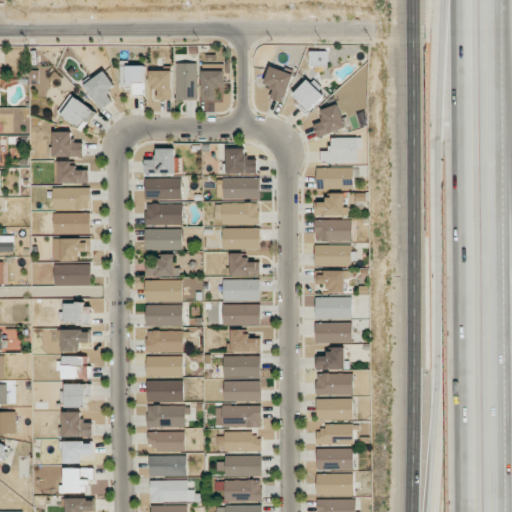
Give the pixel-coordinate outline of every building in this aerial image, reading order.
[(177,100),(198,100),(197,63),(176,63),(177,100)] [(145,66),(120,66),(120,88),(133,88),(133,94),(145,94),(145,66)] [(270,98),(283,102),(292,73),(270,66),(264,85),(273,88),(270,98)] [(172,70),(150,71),(150,87),(159,86),(159,100),(172,100),(172,70)] [(115,86),(105,71),(85,84),(101,110),(114,101),(107,91),(115,86)] [(224,71),(202,71),(202,100),(216,100),(216,88),(224,88),(224,71)] [(292,95),(309,112),(325,96),(308,79),(292,95)] [(82,130),(96,112),(72,93),(58,111),(82,130)] [(322,118),(312,122),(319,138),(347,127),(338,104),(320,111),(322,118)] [(53,156),(83,157),(84,142),(73,142),(74,132),(54,131),(53,156)] [(321,163),(359,163),(359,138),(330,138),(330,151),(321,151),(321,163)] [(176,173),(175,148),(156,148),(157,159),(145,159),(145,174),(176,173)] [(227,148),(227,173),(257,173),(257,159),(247,159),(247,148),(227,148)] [(88,183),(88,170),(75,170),(75,161),(55,161),(55,183),(88,183)] [(353,167),(317,168),(317,187),(353,187),(353,167)] [(146,200),(182,199),(182,177),(145,178),(146,200)] [(260,178),(217,179),(218,199),(260,198),(260,178)] [(91,188),(53,187),(53,208),(90,209),(91,188)] [(315,215),(348,215),(347,207),(344,207),(344,193),(331,193),(331,200),(315,200),(315,215)] [(146,225),(183,225),(182,203),(146,204),(146,225)] [(259,223),(259,203),(216,203),(216,224),(259,223)] [(90,212),(54,213),(54,232),(91,232),(90,212)] [(352,219),(315,220),(316,241),(352,241),(352,219)] [(223,228),(223,248),(260,248),(260,228),(223,228)] [(146,249),(182,249),(182,229),(145,229),(146,249)] [(0,251),(15,251),(14,233),(0,233),(0,251)] [(53,260),(79,261),(79,251),(91,251),(91,238),(53,238),(53,260)] [(351,245),(316,245),(315,264),(351,265),(351,245)] [(260,275),(260,262),(247,262),(247,253),(231,253),(231,268),(227,268),(227,275),(260,275)] [(175,254),(162,254),(162,256),(146,257),(147,277),(180,276),(180,268),(175,268),(175,254)] [(92,285),(92,264),(54,264),(55,286),(92,285)] [(328,293),(345,292),(344,278),(349,278),(348,271),(315,272),(316,284),(328,284),(328,293)] [(260,279),(224,280),(224,301),(261,300),(260,279)] [(183,301),(183,280),(145,281),(146,301),(183,301)] [(352,319),(352,297),(316,297),(315,318),(352,319)] [(64,304),(65,324),(91,323),(90,303),(64,304)] [(183,304),(146,305),(147,326),(183,326),(183,304)] [(261,324),(261,304),(224,304),(224,324),(261,324)] [(352,341),(352,322),(316,323),(316,342),(352,341)] [(62,351),(80,352),(80,342),(92,342),(92,330),(62,330),(62,351)] [(184,352),(184,331),(147,331),(147,352),(184,352)] [(230,352),(261,352),(261,338),(250,338),(250,331),(230,331),(230,352)] [(347,369),(346,348),(327,349),(327,357),(316,357),(316,370),(347,369)] [(261,376),(261,355),(224,356),(225,377),(261,376)] [(61,379),(90,379),(90,365),(85,365),(84,356),(61,356),(61,379)] [(183,356),(147,356),(147,377),(184,376),(183,356)] [(317,394),(353,395),(354,374),(317,373),(317,394)] [(148,381),(148,402),(184,401),(184,380),(148,381)] [(261,380),(224,381),(225,402),(262,401),(261,380)] [(0,403),(7,404),(8,384),(0,383),(0,403)] [(63,407),(86,407),(86,395),(90,395),(91,384),(63,383),(63,407)] [(353,419),(353,398),(317,399),(317,420),(353,419)] [(147,427),(187,428),(188,406),(148,405),(147,427)] [(262,406),(216,406),(216,427),(261,427),(262,406)] [(16,411),(0,411),(0,433),(17,433),(16,411)] [(63,436),(93,437),(93,422),(83,422),(83,411),(63,411),(63,436)] [(317,444),(354,444),(354,425),(316,426),(317,444)] [(185,431),(149,432),(149,451),(185,450),(185,431)] [(225,451),(262,451),(262,432),(224,433),(225,451)] [(0,464),(8,445),(0,441),(0,464)] [(77,463),(77,456),(94,455),(93,441),(63,442),(64,464),(77,463)] [(353,448),(317,449),(318,470),(354,469),(353,448)] [(186,476),(187,456),(150,455),(150,476),(186,476)] [(262,455),(225,456),(225,477),(262,476),(262,455)] [(94,468),(64,468),(64,492),(87,492),(87,479),(94,479),(94,468)] [(317,495),(354,494),(353,473),(317,474),(317,495)] [(262,501),(262,479),(225,480),(225,501),(262,501)] [(188,480),(151,481),(152,502),(195,501),(195,489),(188,490),(188,480)] [(66,499),(66,511),(96,511),(96,498),(66,499)] [(355,511),(356,499),(317,499),(317,511),(355,511)]
